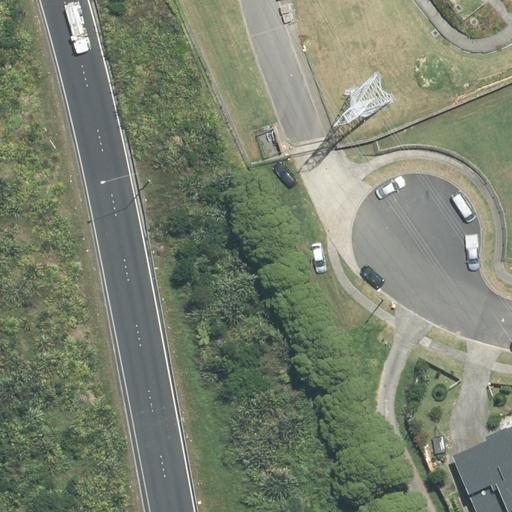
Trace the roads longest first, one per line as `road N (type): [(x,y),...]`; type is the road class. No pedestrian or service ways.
road 1 (motorway): [(62,0),(103,159),(171,511)]
road 2 (residential): [(416,234),(448,296),(511,326)]
